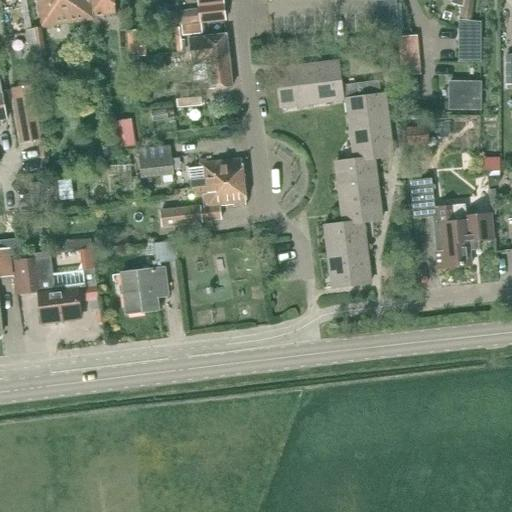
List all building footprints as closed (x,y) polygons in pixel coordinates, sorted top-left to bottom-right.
[(89,0),(38,0),(43,29),(57,27),(56,25),(69,23),(70,24),(93,21),(89,0)] [(91,0),(94,20),(96,19),(97,28),(113,25),(111,17),(117,16),(114,0),(91,0)] [(397,0),(390,0),(373,2),(374,32),(399,31),(397,0)] [(475,0),(463,0),(461,20),(472,21),(475,0)] [(222,3),(198,5),(200,23),(224,20),(222,3)] [(168,26),(199,22),(197,10),(166,14),(168,26)] [(481,22),(461,20),(458,62),(481,62),(481,22)] [(202,24),(181,26),(183,36),(203,34),(202,24)] [(41,28),(26,30),(30,58),(46,57),(41,28)] [(138,30),(127,31),(130,57),(141,56),(138,30)] [(206,39),(191,40),(193,66),(208,64),(210,91),(232,89),(227,35),(206,37),(206,39)] [(410,55),(402,55),(404,76),(412,75),(410,55)] [(339,63),(308,67),(313,104),(343,100),(342,86),(339,63)] [(313,104),(308,67),(277,71),(282,108),(313,104)] [(380,81),(342,86),(343,100),(347,100),(382,95),(380,81)] [(448,81),(448,110),(481,110),(482,81),(448,81)] [(202,91),(177,93),(178,108),(203,107),(202,91)] [(4,92),(0,92),(0,121),(8,120),(4,92)] [(385,95),(382,95),(347,100),(351,130),(389,125),(385,95)] [(34,99),(14,103),(19,132),(39,128),(34,99)] [(135,147),(131,120),(115,122),(118,149),(135,147)] [(374,158),(374,159),(393,157),(389,125),(351,130),(355,160),(355,161),(374,158)] [(408,146),(429,144),(428,127),(406,129),(408,146)] [(113,145),(102,147),(105,161),(116,159),(113,145)] [(172,158),(140,162),(141,178),(174,174),(172,158)] [(378,190),(374,159),(374,158),(355,161),(355,160),(336,162),(340,195),(378,190)] [(500,158),(481,159),(481,170),(500,170),(500,158)] [(192,188),(193,188),(245,182),(242,160),(201,164),(201,169),(190,170),(192,188)] [(500,176),(490,176),(490,187),(496,186),(501,181),(500,176)] [(436,251),(438,270),(472,266),(470,249),(475,242),(494,240),(492,215),(466,218),(465,205),(435,208),(432,178),(410,181),(414,218),(435,216),(438,251),(436,251)] [(58,180),(28,183),(31,205),(60,201),(58,180)] [(201,208),(162,212),(164,228),(203,224),(203,222),(222,220),(221,207),(234,205),(234,208),(248,206),(245,182),(193,188),(194,193),(196,193),(196,195),(204,194),(206,209),(202,209),(201,208)] [(344,225),(363,223),(382,220),(378,190),(340,195),(344,225)] [(363,223),(344,225),(326,227),(330,258),(367,253),(363,223)] [(0,241),(1,250),(0,250),(0,277),(13,276),(11,256),(22,254),(20,239),(0,241)] [(153,270),(122,274),(127,315),(160,311),(157,292),(168,291),(165,269),(162,269),(161,263),(178,260),(175,240),(145,245),(146,255),(154,254),(155,261),(152,261),(153,270)] [(367,253),(330,258),(334,289),(371,284),(367,253)] [(51,258),(14,262),(18,292),(39,290),(43,325),(59,323),(58,321),(82,318),(80,302),(99,300),(95,271),(83,272),(54,276),(51,258)] [(99,300),(90,301),(91,311),(96,311),(97,324),(101,324),(99,300)]
